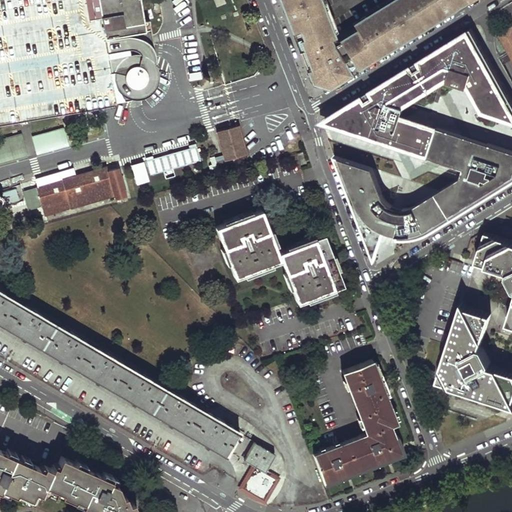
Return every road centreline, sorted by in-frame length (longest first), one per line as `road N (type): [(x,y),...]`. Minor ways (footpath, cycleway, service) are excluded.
road 1 (residential): [(0,368),(246,511)]
road 2 (residential): [(304,111),(492,0)]
road 3 (tertiary): [(441,477),(365,285)]
road 4 (tertiary): [(365,285),(304,111)]
road 5 (residential): [(511,194),(365,285)]
